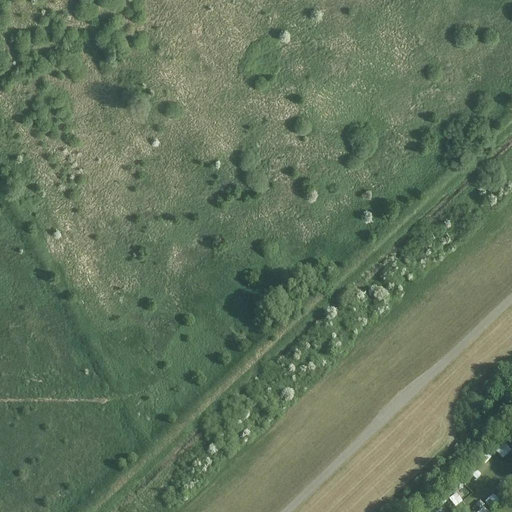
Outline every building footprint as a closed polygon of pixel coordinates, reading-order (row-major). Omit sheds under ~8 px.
[(511,449),(502,438),(493,447),(504,458),(511,450),(511,449)] [(481,461),(487,466),(495,457),(489,452),(481,461)] [(469,470),(477,478),(483,473),(475,465),(469,470)] [(511,475),(500,484),(507,494),(511,489),(511,475)] [(451,496),(454,504),(463,500),(460,492),(451,496)] [(487,501),(494,508),(501,501),(494,494),(487,501)] [(491,511),(481,501),(474,509),(476,511),(491,511)]
